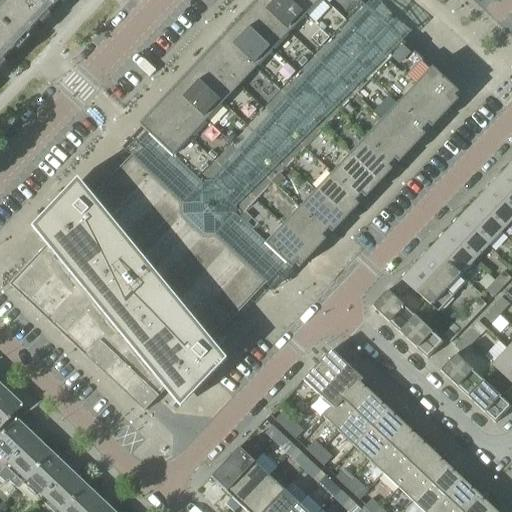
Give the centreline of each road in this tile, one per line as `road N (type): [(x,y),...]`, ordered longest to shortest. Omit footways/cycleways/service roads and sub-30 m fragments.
road 1 (residential): [(162,502),(336,315)]
road 2 (residential): [(336,315),(511,131)]
road 3 (residential): [(0,172),(167,0)]
road 4 (residential): [(336,315),(493,458),(511,439)]
road 5 (residential): [(162,502),(0,338)]
